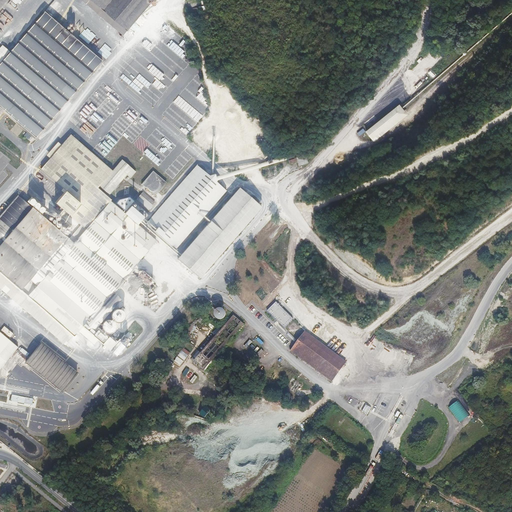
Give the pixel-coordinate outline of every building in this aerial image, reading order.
[(150,0),(76,0),(119,36),(140,11),(150,0)] [(0,112),(33,141),(87,76),(99,62),(81,46),(40,12),(0,58),(0,112)] [(373,138),(402,114),(396,107),(367,131),(373,138)] [(0,213),(0,289),(64,343),(77,327),(93,341),(97,336),(101,339),(108,332),(107,330),(97,322),(119,296),(110,288),(115,283),(129,295),(141,280),(128,268),(152,239),(132,222),(138,214),(127,204),(120,213),(105,199),(107,197),(95,187),(97,184),(106,193),(123,173),(127,176),(132,169),(119,158),(109,169),(66,133),(36,169),(60,189),(50,201),(76,223),(77,229),(67,240),(49,224),(52,222),(46,216),(43,219),(15,196),(0,213)] [(171,245),(221,187),(222,185),(194,161),(143,221),(171,245)] [(150,197),(161,184),(148,173),(137,186),(150,197)] [(202,271),(254,209),(231,189),(178,252),(202,271)] [(149,201),(137,191),(132,197),(144,208),(149,201)] [(215,206),(225,195),(221,191),(210,202),(215,206)] [(268,310),(284,327),(294,318),(277,301),(268,310)] [(229,310),(227,309),(225,309),(223,310),(221,311),(220,313),(220,315),(220,317),(220,319),(222,320),(224,321),(226,321),(228,321),(230,320),(231,319),(232,317),(232,315),(231,312),(230,311),(229,310)] [(0,321),(6,326),(8,322),(9,322),(11,318),(0,310),(0,321)] [(121,311),(119,312),(118,314),(117,317),(118,319),(119,321),(121,322),(123,323),(126,323),(128,322),(129,321),(131,319),(131,317),(131,315),(130,313),(129,311),(127,310),(125,310),(123,310),(121,311)] [(110,322),(108,324),(107,326),(107,328),(107,330),(108,332),(110,334),(112,335),(115,334),(117,334),(119,332),(120,331),(120,328),(120,326),(119,324),(118,323),(116,321),(114,321),(112,321),(110,322)] [(341,360),(301,326),(286,344),(325,378),(341,360)] [(217,336),(221,331),(217,327),(213,332),(217,336)] [(0,367),(18,345),(0,330),(0,367)] [(76,369),(40,340),(25,358),(60,387),(76,369)] [(194,362),(201,353),(198,350),(191,359),(194,362)] [(182,366),(188,354),(181,351),(175,362),(182,366)] [(190,381),(193,383),(198,377),(195,375),(190,381)] [(33,398),(12,394),(11,401),(32,405),(33,398)] [(458,399),(448,407),(459,422),(469,414),(458,399)] [(367,415),(371,407),(362,403),(358,411),(367,415)] [(203,418),(210,410),(204,405),(197,412),(203,418)]
